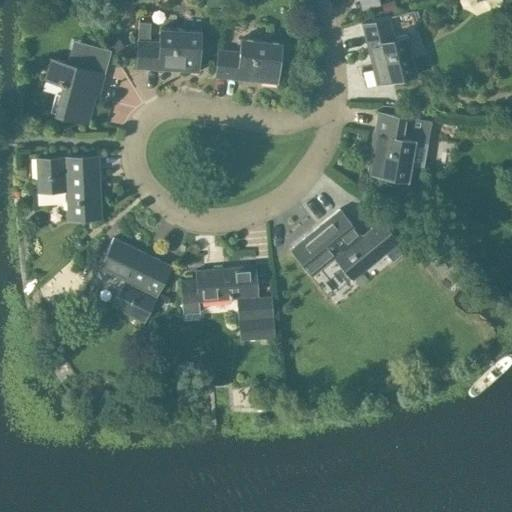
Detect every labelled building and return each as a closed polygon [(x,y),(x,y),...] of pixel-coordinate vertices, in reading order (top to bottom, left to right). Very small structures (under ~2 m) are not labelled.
[(394,0),(382,4),(385,13),(397,9),(394,0)] [(399,80),(400,78),(417,74),(407,33),(394,36),(389,16),(361,23),(376,83),(392,80),(393,81),(399,80)] [(159,27),(158,40),(137,39),(135,68),(199,72),(201,29),(159,27)] [(117,37),(108,42),(115,54),(124,49),(117,37)] [(214,77),(277,84),(282,42),(240,37),(239,50),(217,48),(214,77)] [(100,86),(110,49),(83,42),(77,65),(50,57),(44,79),(63,84),(55,113),(87,122),(98,85),(100,86)] [(411,94),(409,108),(425,109),(426,95),(411,94)] [(408,180),(415,140),(427,142),(432,120),(407,115),(406,116),(378,110),(366,172),(408,180)] [(101,218),(98,154),(35,157),(37,192),(66,190),(67,220),(101,218)] [(338,207),(319,224),(290,248),(312,275),(333,257),(352,279),(384,251),(392,261),(415,242),(394,226),(390,230),(381,218),(361,235),(338,207)] [(172,264),(113,236),(98,268),(124,280),(111,307),(144,322),(172,264)] [(437,254),(428,261),(429,261),(437,272),(446,264),(437,254)] [(195,269),(195,278),(180,279),(182,312),(198,311),(197,300),(237,297),(240,339),(275,337),(272,295),(258,296),(256,264),(195,269)]
